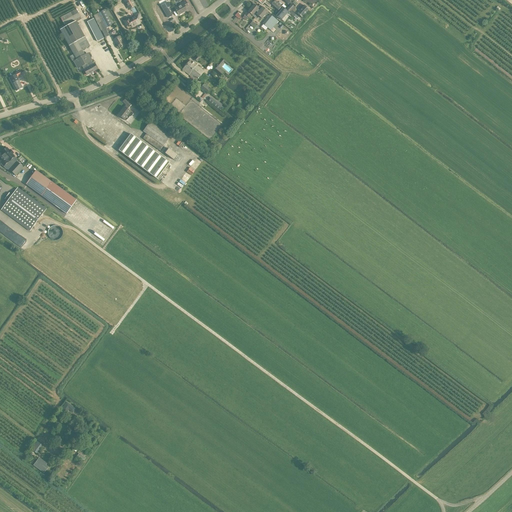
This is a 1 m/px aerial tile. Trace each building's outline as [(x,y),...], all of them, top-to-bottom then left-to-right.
[(125,0),(124,1),(126,4),(127,3),(130,9),(135,6),(131,0),(125,0)] [(270,7),(270,6),(271,5),(277,11),(281,6),(274,1),(271,5),(265,0),(256,0),(262,5),(264,2),(270,7)] [(179,15),(187,11),(186,8),(188,6),(185,1),(181,3),(181,4),(174,8),(179,15)] [(287,9),(290,12),(295,7),(292,4),(287,9)] [(250,9),(245,15),(249,18),(251,15),(253,16),(254,17),(256,14),(257,13),(258,13),(262,7),(260,5),(258,7),(255,5),(251,9),(250,9)] [(302,18),(309,10),(304,6),(297,13),(302,18)] [(257,13),(256,14),(262,19),(268,12),(262,7),(258,13),(257,13)] [(282,7),(276,15),(277,16),(276,16),(281,20),(282,20),(284,22),(288,17),(286,15),(288,12),(282,7)] [(173,18),(168,8),(164,10),(170,20),(173,18)] [(64,26),(80,17),(76,9),(60,18),(64,26)] [(105,29),(113,25),(105,10),(93,16),(100,29),(101,28),(105,38),(109,36),(105,29)] [(138,20),(142,18),(139,13),(135,15),(135,17),(129,20),(127,18),(123,21),(126,26),(130,24),(132,27),(136,25),(137,25),(140,24),(138,20)] [(270,30),(278,21),(270,15),(263,24),(270,30)] [(94,19),(87,22),(97,42),(104,38),(94,19)] [(63,26),(59,28),(77,60),(74,61),(78,68),(82,66),(84,70),(94,64),(87,53),(85,55),(82,50),(90,46),(85,37),(76,21),(64,28),(63,26)] [(118,49),(125,45),(123,40),(121,36),(113,40),(118,49)] [(196,81),(204,71),(190,60),(182,71),(185,74),(186,73),(196,81)] [(84,70),(87,75),(97,69),(94,64),(84,70)] [(220,77),(224,73),(218,67),(214,72),(220,77)] [(16,75),(10,78),(16,91),(23,88),(16,75)] [(207,94),(210,89),(204,84),(200,89),(207,94)] [(129,108),(131,105),(126,99),(123,102),(127,106),(125,108),(124,107),(118,115),(125,120),(131,112),(127,109),(128,107),(129,108)] [(212,99),(210,102),(221,111),(223,108),(212,99)] [(143,131),(146,134),(143,138),(160,151),(171,136),(151,121),(143,131)] [(157,179),(169,163),(131,134),(119,150),(157,179)] [(10,151),(7,148),(1,153),(11,164),(20,172),(23,168),(17,162),(16,163),(12,159),(15,157),(13,154),(14,154),(11,150),(10,151)] [(177,155),(169,149),(165,154),(174,160),(177,155)] [(20,172),(11,164),(1,153),(0,154),(0,164),(0,165),(1,164),(4,167),(6,165),(10,169),(11,170),(10,171),(16,176),(20,172)] [(178,185),(183,189),(201,161),(196,158),(178,185)] [(26,185),(41,196),(66,214),(76,201),(36,171),(26,185)] [(2,209),(30,230),(45,210),(17,189),(12,195),(9,193),(5,199),(8,202),(2,209)] [(47,232),(54,238),(61,230),(55,224),(47,232)] [(73,413),(76,409),(67,402),(62,409),(67,413),(69,410),(73,413)] [(43,445),(37,441),(31,449),(36,453),(43,445)] [(44,473),(49,467),(46,465),(47,464),(39,458),(34,465),(44,473)]
